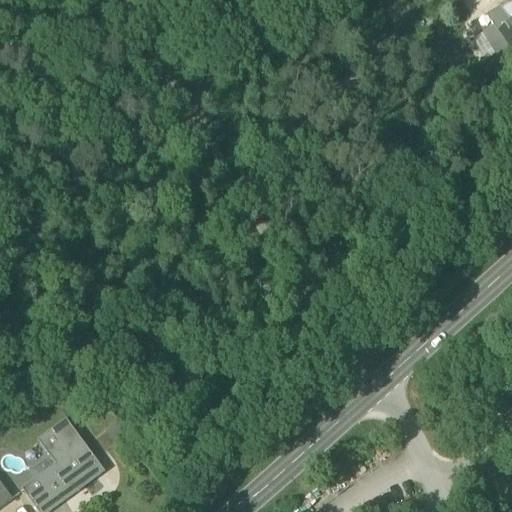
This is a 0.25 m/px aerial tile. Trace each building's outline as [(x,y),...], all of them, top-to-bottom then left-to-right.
[(511,0),(468,0),(463,3),(476,25),(487,19),(511,3),(511,0)] [(511,3),(487,19),(496,32),(511,20),(511,3)] [(496,32),(487,19),(476,25),(496,58),(498,57),(509,50),(496,32)] [(511,20),(496,32),(509,50),(511,54),(511,20)] [(511,54),(509,50),(498,57),(505,68),(511,63),(511,54)] [(23,492),(36,511),(50,511),(101,475),(91,461),(87,465),(71,443),(75,439),(64,425),(38,444),(49,458),(56,468),(34,484),(23,492)] [(91,461),(75,439),(71,443),(87,465),(91,461)] [(56,468),(49,458),(26,474),(34,484),(56,468)] [(0,509),(11,502),(0,487),(0,509)]
